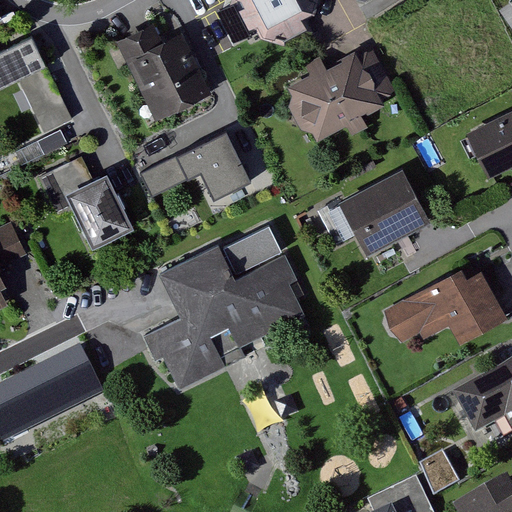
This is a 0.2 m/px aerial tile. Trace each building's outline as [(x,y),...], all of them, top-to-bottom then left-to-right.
[(325,0),(242,0),(266,43),(330,9),(325,0)] [(182,34),(163,43),(154,25),(118,43),(157,122),(212,95),(182,34)] [(40,38),(0,57),(0,93),(30,79),(52,127),(76,115),(40,38)] [(407,99),(383,48),(299,88),(323,138),(407,99)] [(511,116),(472,140),(501,189),(511,182),(511,116)] [(23,159),(68,142),(62,127),(17,144),(23,159)] [(199,174),(213,201),(249,182),(224,134),(139,177),(150,199),(199,174)] [(411,175),(346,209),(374,263),(439,229),(411,175)] [(105,177),(66,197),(93,251),(133,232),(105,177)] [(17,223),(0,231),(0,308),(19,300),(5,271),(33,257),(17,223)] [(236,244),(173,275),(194,317),(159,335),(183,385),(325,315),(295,255),(252,277),(236,244)] [(511,318),(486,268),(393,316),(410,349),(453,326),(466,351),(511,326),(511,318)] [(84,343),(0,384),(0,425),(8,441),(108,391),(84,343)] [(511,370),(461,399),(483,439),(511,422),(511,370)] [(449,451),(424,463),(439,494),(464,482),(449,451)] [(384,511),(401,504),(404,511),(435,511),(420,478),(371,501),(376,511),(384,511)] [(511,511),(511,479),(462,506),(464,511),(511,511)]
